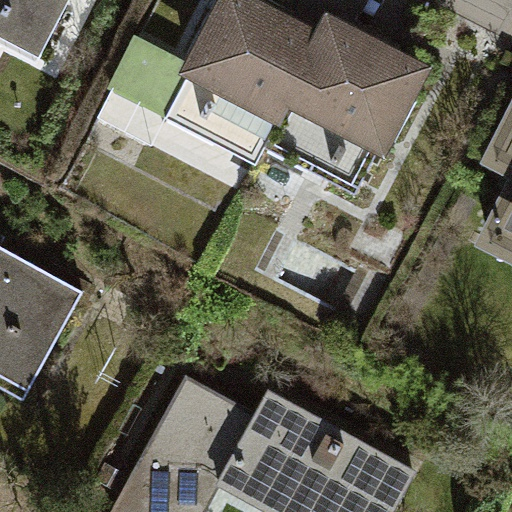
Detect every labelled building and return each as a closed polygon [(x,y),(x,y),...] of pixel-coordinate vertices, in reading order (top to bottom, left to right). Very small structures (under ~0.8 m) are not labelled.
[(70,0),(0,0),(0,25),(44,48),(70,0)] [(257,165),(266,147),(321,41),(242,0),(229,0),(193,70),(168,119),(257,165)] [(330,23),(321,41),(266,147),(357,194),(421,70),(330,23)] [(44,48),(0,25),(0,41),(38,61),(44,48)] [(114,89),(168,119),(193,70),(138,39),(114,89)] [(511,126),(497,157),(511,165),(511,193),(490,239),(511,250),(511,126)] [(82,289),(0,244),(0,373),(29,389),(82,289)] [(391,511),(414,471),(270,392),(258,414),(187,375),(111,511),(194,511),(213,479),(273,511),(391,511)]
